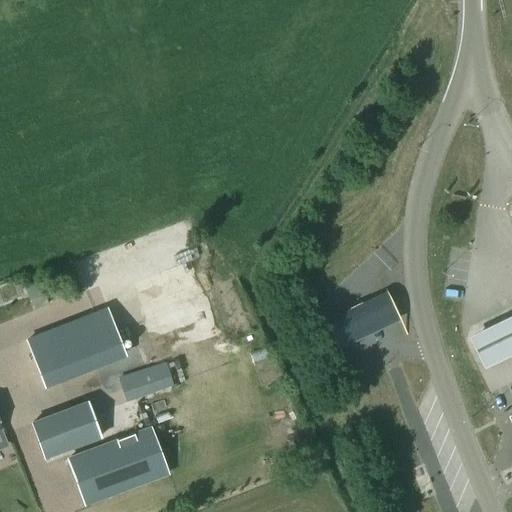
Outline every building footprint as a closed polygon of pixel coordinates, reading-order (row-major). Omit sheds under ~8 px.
[(360,300),(323,318),(338,349),(374,331),(399,319),(384,288),(360,300)] [(511,310),(472,330),(487,361),(511,349),(511,310)] [(112,363),(94,318),(13,350),(31,394),(112,363)] [(125,399),(228,364),(223,347),(119,381),(125,399)] [(213,414),(230,402),(218,385),(201,396),(213,414)] [(175,393),(176,426),(193,425),(191,393),(175,393)] [(87,403),(30,425),(43,459),(100,438),(87,403)] [(149,429),(67,460),(84,505),(166,475),(149,429)]
